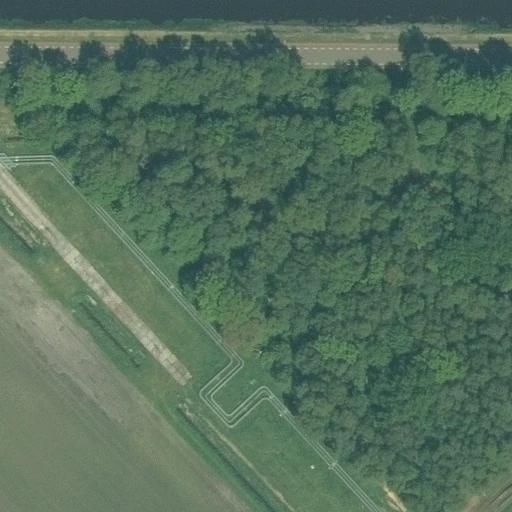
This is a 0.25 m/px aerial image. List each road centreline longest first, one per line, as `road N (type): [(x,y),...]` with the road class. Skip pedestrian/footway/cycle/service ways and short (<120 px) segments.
road 1 (unclassified): [(0,56),(511,58)]
road 2 (track): [(0,178),(178,378)]
